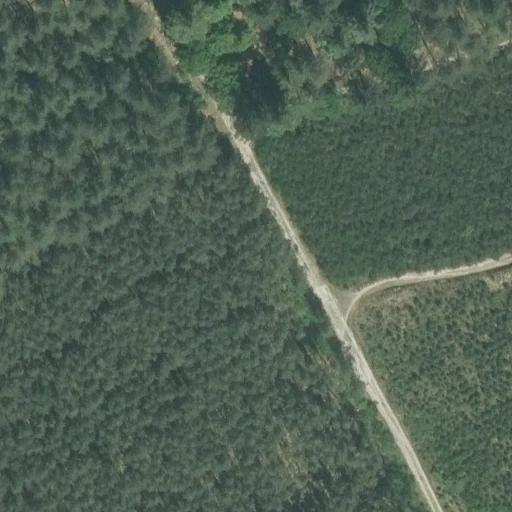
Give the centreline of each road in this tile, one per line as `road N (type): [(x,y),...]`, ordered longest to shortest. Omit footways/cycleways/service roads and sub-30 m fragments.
road 1 (track): [(436,511),(327,316),(511,264)]
road 2 (track): [(153,0),(327,316)]
road 3 (track): [(224,132),(511,44)]
